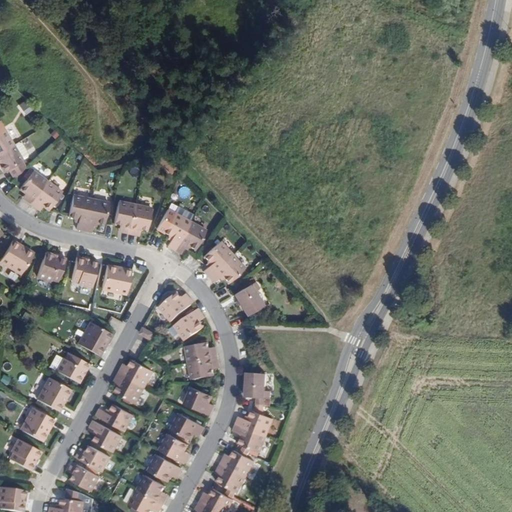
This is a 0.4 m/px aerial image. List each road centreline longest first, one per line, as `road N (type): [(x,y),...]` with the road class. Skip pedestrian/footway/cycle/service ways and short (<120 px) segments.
road 1 (tertiary): [(492,0),(454,135),(348,348),(287,511)]
road 2 (tertiary): [(297,511),(455,157),(501,0)]
road 3 (residential): [(172,511),(226,409),(231,366),(215,309),(166,263)]
road 4 (residential): [(37,511),(44,484),(166,263)]
road 5 (residential): [(166,263),(45,230),(0,201)]
